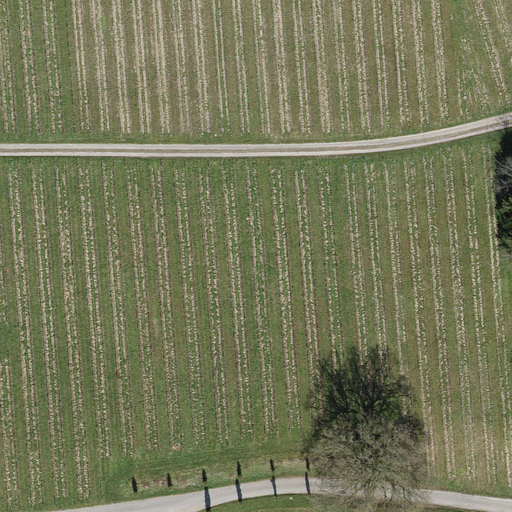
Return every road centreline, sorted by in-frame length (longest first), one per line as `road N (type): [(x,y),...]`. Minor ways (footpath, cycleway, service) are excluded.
road 1 (track): [(511,122),(350,149),(0,150)]
road 2 (unclassified): [(124,511),(278,486),(511,509)]
